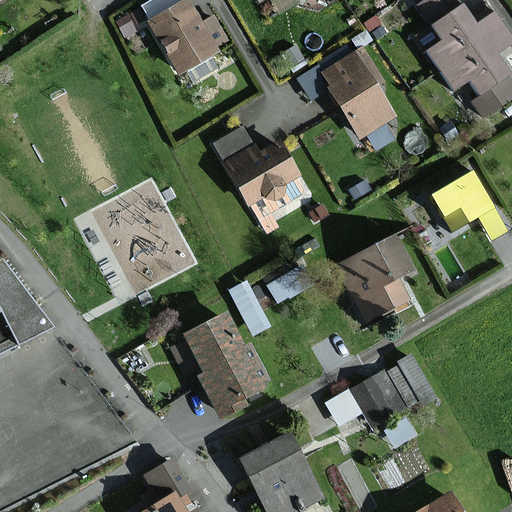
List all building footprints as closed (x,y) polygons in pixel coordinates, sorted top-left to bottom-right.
[(187,0),(185,0),(152,19),(183,72),(218,52),(214,45),(225,39),(214,19),(202,26),(187,0)] [(428,0),(417,7),(431,27),(463,4),(460,0),(428,0)] [(488,19),(478,26),(463,4),(431,27),(442,43),(427,53),(455,93),(475,79),(486,95),(507,80),(511,76),(500,59),(498,56),(511,46),(511,37),(496,14),(488,19)] [(135,31),(127,16),(117,21),(125,36),(135,31)] [(357,53),(324,73),(362,134),(395,114),(357,53)] [(486,117),(511,98),(511,87),(507,80),(486,95),(475,102),(486,117)] [(275,199),(284,195),(287,185),(301,176),(281,142),(261,154),(254,143),(224,161),(249,206),(265,197),(275,199)] [(473,172),(433,195),(453,229),(477,214),(493,240),(508,231),(473,172)] [(371,189),(366,181),(351,190),(356,198),(371,189)] [(328,213),(324,206),(312,213),(316,221),(328,213)] [(393,237),(340,264),(370,321),(409,301),(396,276),(410,269),(393,237)] [(4,260),(0,261),(0,353),(54,326),(4,260)] [(313,284),(302,266),(269,286),(279,301),(290,295),(291,297),(313,284)] [(268,325),(246,282),(232,289),(254,333),(268,325)] [(226,315),(187,335),(205,373),(200,375),(221,418),(247,404),(244,397),(263,388),(260,382),(267,378),(252,347),(244,350),(226,315)] [(434,397),(412,355),(401,361),(423,403),(434,397)] [(417,400),(397,366),(390,370),(409,404),(417,400)] [(404,408),(384,373),(354,390),(374,425),(404,408)] [(286,511),(321,495),(291,436),(246,459),(272,511),(286,511)] [(148,476),(161,497),(163,501),(144,511),(185,511),(176,497),(189,489),(172,462),(148,476)] [(461,511),(451,495),(421,511),(461,511)]
